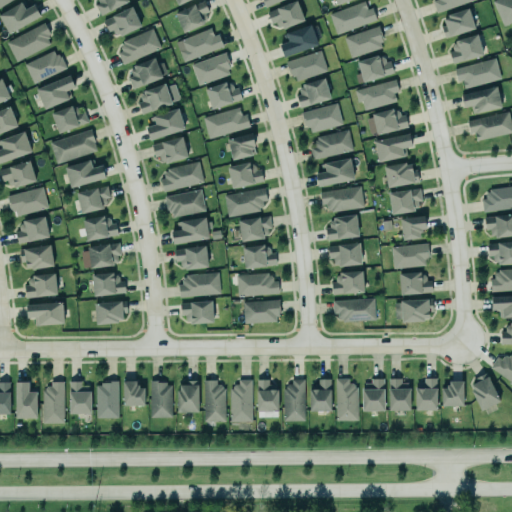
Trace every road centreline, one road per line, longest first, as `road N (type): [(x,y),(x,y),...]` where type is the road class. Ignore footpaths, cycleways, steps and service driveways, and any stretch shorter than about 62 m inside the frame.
road 1 (secondary): [(511,455),(0,461)]
road 2 (secondary): [(0,493),(511,489)]
road 3 (residential): [(0,350),(463,346)]
road 4 (residential): [(61,0),(102,84),(136,192),(154,348)]
road 5 (residential): [(233,0),(294,197),(308,347)]
road 6 (residential): [(400,0),(447,169),(463,346)]
